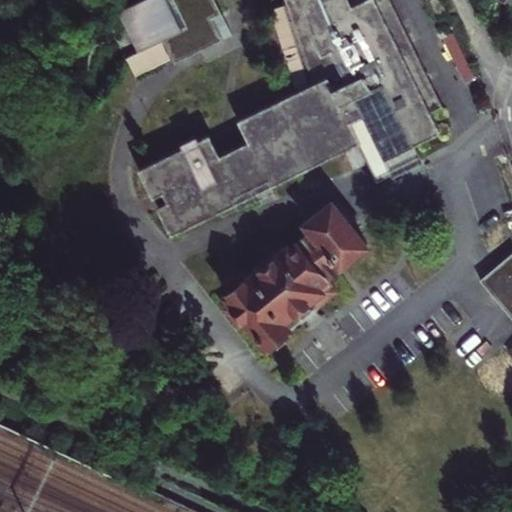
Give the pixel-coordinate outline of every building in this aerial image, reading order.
[(142,0),(124,9),(144,49),(169,37),(181,60),(238,32),(222,0),(142,0)] [(184,149),(141,171),(155,199),(165,193),(170,202),(159,208),(173,236),(359,144),(378,181),(423,159),(416,145),(441,132),(432,112),(443,107),(390,0),(362,0),(352,5),(349,0),(283,0),(313,85),(239,121),(250,142),(222,156),(212,135),(200,141),(199,137),(182,145),(184,149)] [(451,6),(448,0),(436,0),(443,10),(451,6)] [(231,291),(227,294),(233,301),(226,307),(240,324),(247,318),(269,346),(292,328),(291,327),(303,318),(305,321),(306,320),(312,327),(324,318),(318,310),(319,309),(317,307),(338,290),(328,277),(369,245),(352,224),(357,220),(342,201),(337,205),(335,202),(308,223),(314,231),(292,248),(279,232),(271,238),(268,235),(244,254),(247,258),(236,267),(235,274),(228,279),(226,286),(231,291)] [(511,314),(511,256),(484,279),(511,314)]
